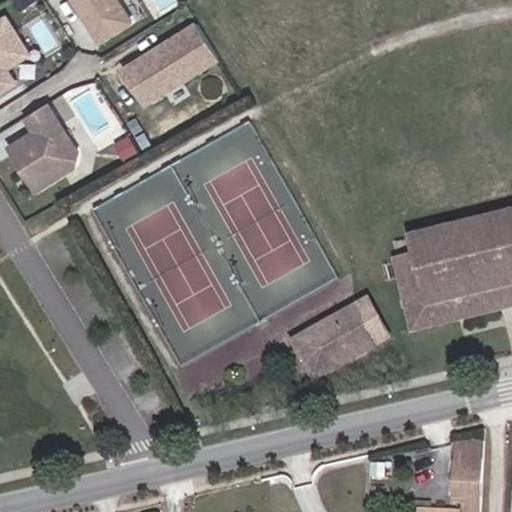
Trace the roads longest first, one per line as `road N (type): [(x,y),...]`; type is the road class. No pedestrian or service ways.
road 1 (tertiary): [(168,466),(511,388)]
road 2 (residential): [(0,221),(168,466)]
road 3 (tertiary): [(0,508),(168,466)]
